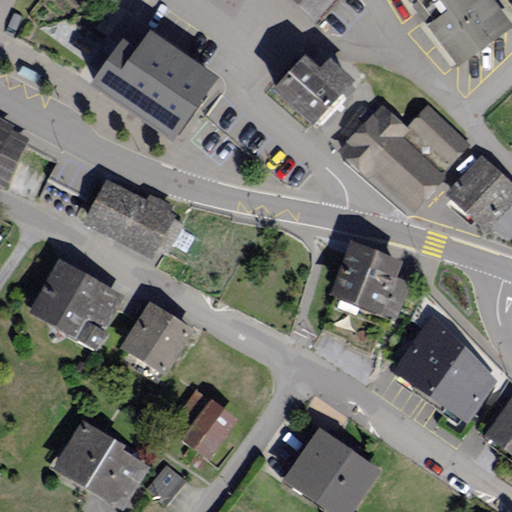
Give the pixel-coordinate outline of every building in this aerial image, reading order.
[(285,0),(316,24),(338,0),(285,0)] [(511,37),(511,19),(496,0),(415,0),(472,70),(511,37)] [(123,44),(91,91),(174,148),(219,83),(150,35),(137,53),(123,44)] [(313,54),(277,96),(321,134),(366,82),(341,60),(332,71),(313,54)] [(381,106),(342,153),(414,215),(471,149),(427,111),(410,131),(381,106)] [(37,137),(0,118),(0,190),(8,194),(37,137)] [(511,189),(483,161),(449,196),(489,235),(511,210),(511,189)] [(182,218),(109,181),(86,225),(159,262),(182,218)] [(404,264),(351,244),(330,299),(395,324),(410,285),(398,280),(404,264)] [(132,298),(64,260),(34,312),(103,351),(132,298)] [(200,330),(154,302),(125,348),(172,376),(200,330)] [(497,383),(432,315),(392,375),(468,428),(497,383)] [(511,399),(483,441),(511,464),(511,399)] [(183,441),(208,461),(228,435),(203,415),(183,441)] [(129,511),(156,463),(85,424),(57,475),(125,511),(129,511)] [(359,511),(386,472),(323,430),(287,485),(327,511),(359,511)] [(168,506),(187,482),(168,466),(148,490),(168,506)]
